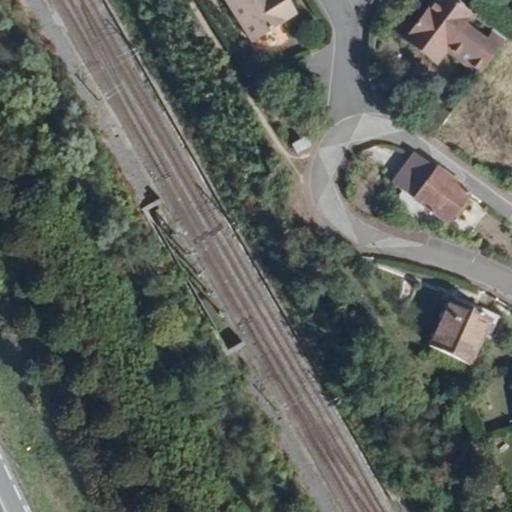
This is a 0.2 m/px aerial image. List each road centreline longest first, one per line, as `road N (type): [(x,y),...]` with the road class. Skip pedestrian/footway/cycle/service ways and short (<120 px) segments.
road 1 (residential): [(352,136),(321,172),(320,194),(334,221),(511,285)]
road 2 (residential): [(511,212),(418,143),(352,136)]
road 3 (residential): [(332,0),(347,27),(343,91),(352,136)]
